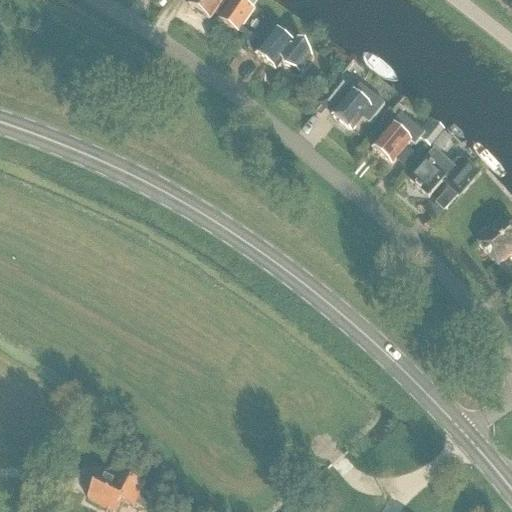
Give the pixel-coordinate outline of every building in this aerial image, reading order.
[(192,0),(188,7),(198,13),(196,15),(205,21),(206,19),(209,21),(224,0),(192,0)] [(237,34),(253,11),(237,0),(233,0),(219,21),(237,34)] [(295,48),(275,32),(255,57),(276,73),(282,66),(287,70),(299,76),(312,59),(305,46),(298,45),(295,48)] [(246,40),(246,45),(250,48),(256,40),(254,35),(250,34),(246,40)] [(326,117),(336,105),(351,86),(341,78),(316,109),(326,117)] [(377,101),(358,86),(352,94),(351,94),(332,118),(351,134),(362,121),(370,127),(385,107),(377,101)] [(392,126),(391,126),(370,151),(392,168),(411,145),(415,148),(420,142),(430,150),(444,133),(431,121),(421,133),(401,116),(405,111),(398,105),(391,114),(398,119),(392,126)] [(460,174),(434,151),(425,161),(425,162),(408,181),(428,199),(445,180),(450,185),(447,189),(459,199),(480,175),(468,165),(460,174)] [(511,224),(505,216),(491,229),(493,232),(477,246),(497,268),(511,255),(511,224)] [(143,488),(147,481),(121,468),(113,484),(99,477),(87,500),(110,511),(115,511),(120,502),(133,509),(134,506),(145,511),(150,511),(158,496),(143,488)]
